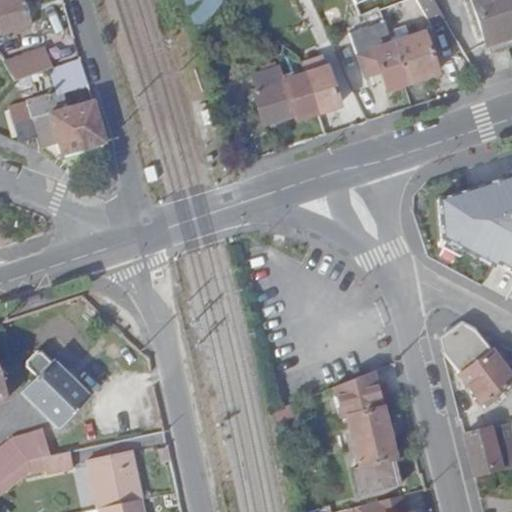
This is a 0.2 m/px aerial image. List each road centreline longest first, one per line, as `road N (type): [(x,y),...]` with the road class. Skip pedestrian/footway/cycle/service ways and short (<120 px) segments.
road 1 (unclassified): [(203,511),(132,239)]
road 2 (residential): [(453,511),(388,257)]
road 3 (residential): [(132,239),(132,176),(78,0)]
road 4 (secondary): [(511,113),(371,159)]
road 5 (residential): [(132,239),(0,178)]
road 6 (residential): [(511,330),(388,257)]
road 7 (secondary): [(132,239),(0,285)]
road 8 (residential): [(244,202),(357,242)]
